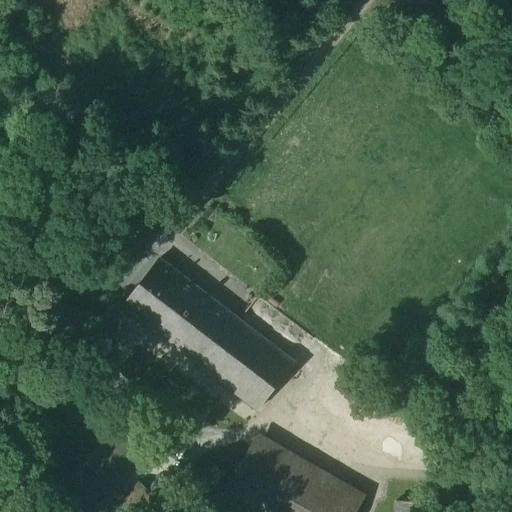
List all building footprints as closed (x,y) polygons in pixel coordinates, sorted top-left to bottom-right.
[(159,259),(124,305),(189,355),(224,310),(159,259)] [(80,353),(90,322),(47,308),(37,340),(80,353)] [(294,363),(224,310),(189,355),(259,409),(294,363)] [(347,511),(356,495),(248,440),(211,511),(212,511),(347,511)] [(110,453),(63,500),(74,511),(92,511),(131,474),(110,453)]
